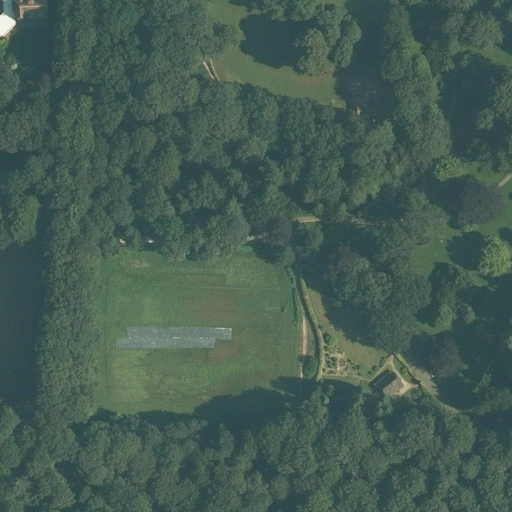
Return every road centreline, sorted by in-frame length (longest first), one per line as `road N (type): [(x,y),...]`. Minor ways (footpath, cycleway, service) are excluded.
road 1 (unclassified): [(511,477),(322,268),(162,141),(75,95)]
road 2 (unclassified): [(37,511),(64,413),(75,95)]
